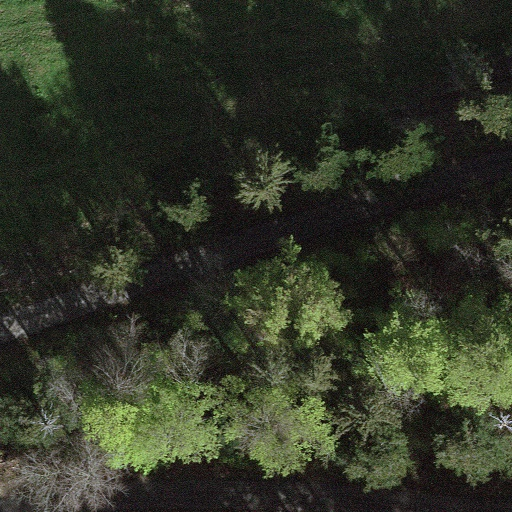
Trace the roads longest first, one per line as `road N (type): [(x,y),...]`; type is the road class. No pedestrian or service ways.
road 1 (unclassified): [(511,156),(0,321)]
road 2 (unclassified): [(0,509),(160,496),(502,511)]
